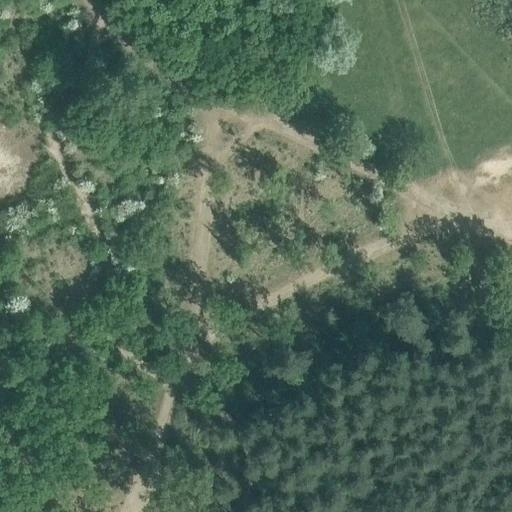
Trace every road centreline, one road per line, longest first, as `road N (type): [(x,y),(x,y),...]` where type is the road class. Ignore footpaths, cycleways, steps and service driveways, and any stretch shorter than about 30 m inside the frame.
road 1 (unknown): [(88,0),(55,146),(91,214),(117,332),(178,386),(268,496),(259,511)]
road 2 (track): [(132,511),(156,470),(191,332),(333,253),(430,220)]
road 3 (track): [(511,234),(430,220),(266,124)]
